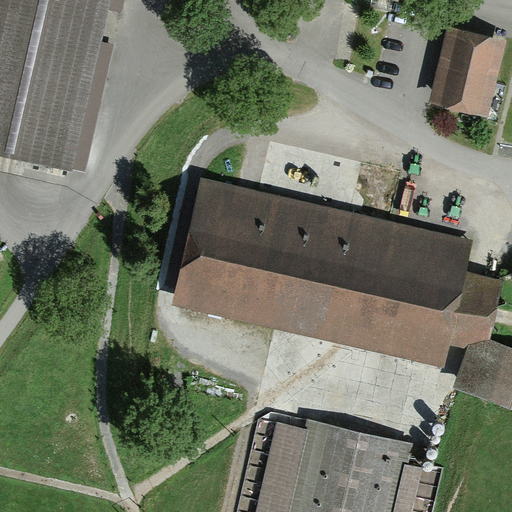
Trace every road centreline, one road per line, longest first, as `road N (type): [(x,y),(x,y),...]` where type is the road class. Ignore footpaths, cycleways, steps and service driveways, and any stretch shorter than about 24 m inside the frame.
road 1 (residential): [(511,172),(425,150),(318,75),(273,57),(217,64),(164,106),(0,335)]
road 2 (track): [(133,511),(110,454),(100,392),(123,163)]
